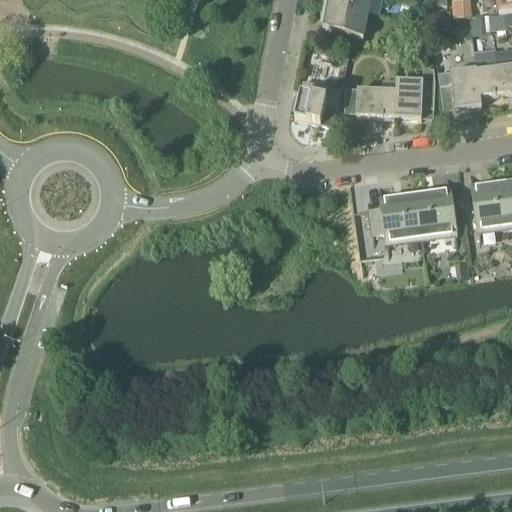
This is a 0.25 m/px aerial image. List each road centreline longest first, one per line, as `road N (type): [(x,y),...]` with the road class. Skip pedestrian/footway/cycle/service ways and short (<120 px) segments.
road 1 (primary): [(511,465),(135,511)]
road 2 (residential): [(256,158),(299,175),(511,150)]
road 3 (unclassified): [(10,488),(9,405),(63,247)]
road 4 (residential): [(112,205),(142,211),(198,204),(225,191),(256,158)]
road 5 (residential): [(256,158),(288,0)]
road 6 (residential): [(112,205),(107,176),(82,153),(49,151),(22,170)]
